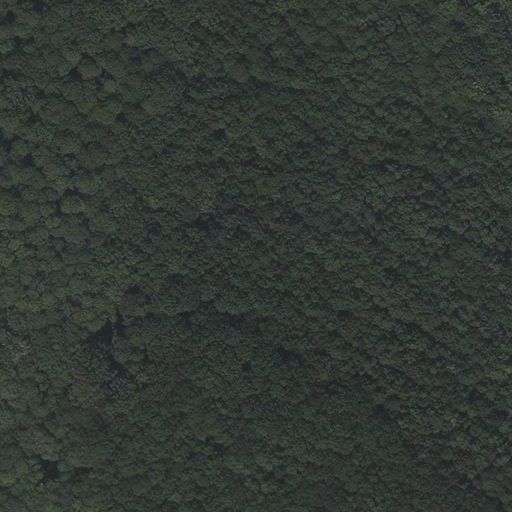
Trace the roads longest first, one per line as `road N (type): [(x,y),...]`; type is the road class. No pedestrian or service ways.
road 1 (track): [(105,351),(197,0)]
road 2 (track): [(105,351),(339,511)]
